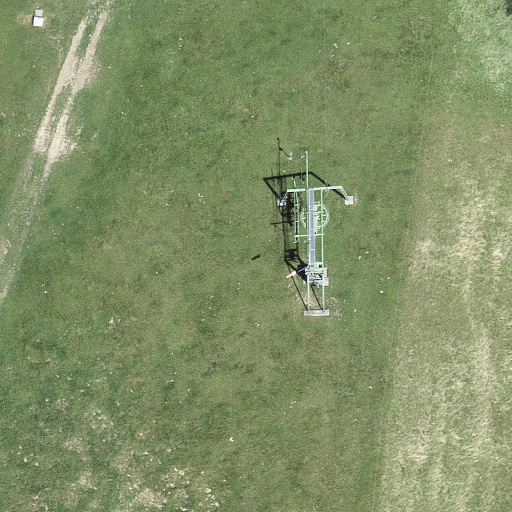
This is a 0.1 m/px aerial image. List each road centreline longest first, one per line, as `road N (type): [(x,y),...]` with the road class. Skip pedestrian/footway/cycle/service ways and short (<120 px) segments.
road 1 (track): [(511,334),(388,327),(256,351),(170,322),(81,214),(64,43)]
road 2 (track): [(78,0),(0,247)]
